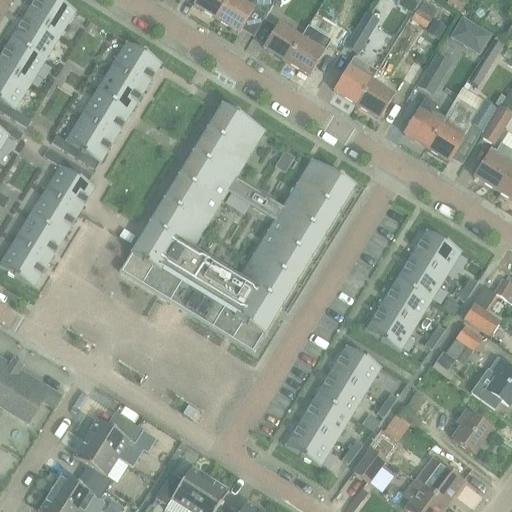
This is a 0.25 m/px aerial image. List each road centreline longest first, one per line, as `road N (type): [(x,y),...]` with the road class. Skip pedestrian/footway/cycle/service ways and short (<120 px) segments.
road 1 (residential): [(401,171),(224,454)]
road 2 (residential): [(401,171),(127,0)]
road 3 (residential): [(4,511),(91,372)]
road 4 (residential): [(224,454),(91,372)]
road 5 (residential): [(511,238),(401,171)]
